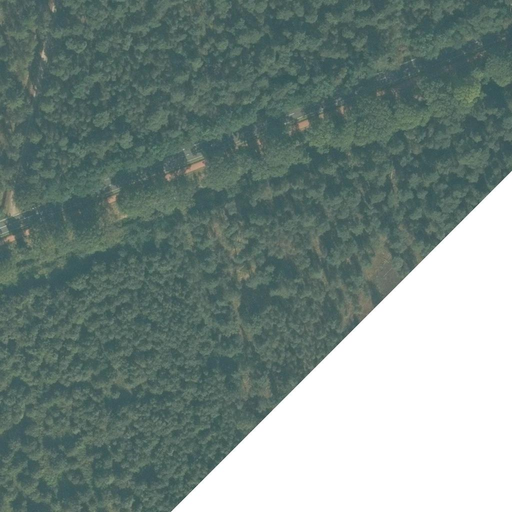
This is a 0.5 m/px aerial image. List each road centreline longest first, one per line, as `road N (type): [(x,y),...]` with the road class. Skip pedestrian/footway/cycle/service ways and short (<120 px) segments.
road 1 (secondary): [(511,28),(0,227)]
road 2 (track): [(56,0),(13,222)]
